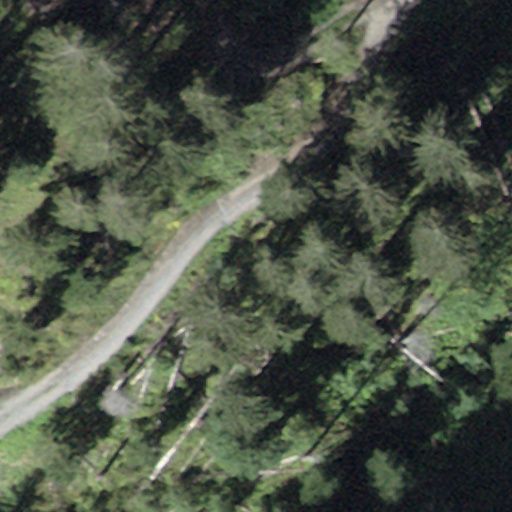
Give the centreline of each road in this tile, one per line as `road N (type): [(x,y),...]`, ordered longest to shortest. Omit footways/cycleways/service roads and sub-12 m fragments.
road 1 (track): [(495,0),(264,172),(103,340),(0,417)]
road 2 (track): [(224,0),(234,17),(237,101),(264,172)]
